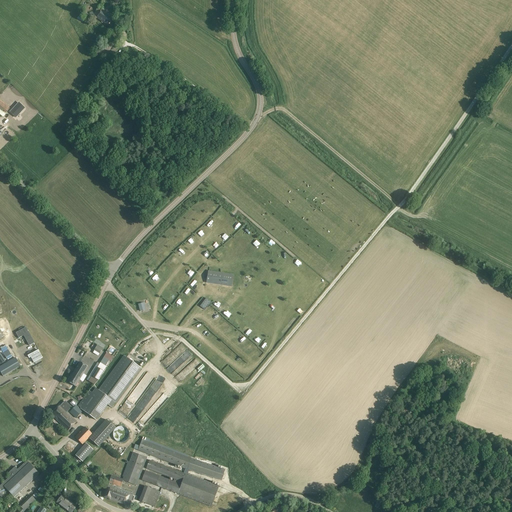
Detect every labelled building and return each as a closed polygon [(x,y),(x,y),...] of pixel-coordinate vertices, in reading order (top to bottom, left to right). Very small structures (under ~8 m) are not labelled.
[(101,11),(103,8),(100,6),(95,14),(91,11),(90,14),(93,16),(108,25),(113,18),(101,11)] [(115,43),(107,38),(98,51),(107,57),(115,43)] [(4,98),(0,95),(0,94),(0,107),(6,113),(10,108),(4,104),(6,102),(3,99),(4,98)] [(16,118),(25,108),(19,102),(10,112),(16,118)] [(197,233),(202,239),(205,236),(200,230),(197,233)] [(207,283),(222,285),(224,275),(209,272),(207,283)] [(206,298),(200,306),(205,310),(211,302),(206,298)] [(0,338),(4,337),(4,336),(8,333),(2,323),(0,324),(0,338)] [(35,343),(26,327),(16,333),(19,338),(23,336),(29,346),(35,343)] [(97,345),(94,350),(100,354),(103,348),(97,345)] [(38,350),(28,356),(29,358),(31,357),(34,363),(43,358),(38,350)] [(92,393),(89,391),(78,406),(81,408),(80,409),(96,421),(108,405),(112,408),(133,379),(133,380),(141,369),(124,356),(116,367),(99,391),(95,388),(92,393)] [(110,361),(104,357),(100,363),(106,367),(110,361)] [(6,379),(16,373),(14,370),(21,367),(15,358),(0,366),(0,370),(3,376),(4,376),(6,379)] [(76,387),(88,367),(80,362),(68,382),(76,387)] [(106,367),(100,363),(97,368),(92,377),(98,380),(103,371),(106,367)] [(89,381),(94,385),(98,380),(92,377),(89,381)] [(60,405),(51,415),(68,431),(77,422),(60,405)] [(83,411),(76,406),(70,413),(76,419),(83,411)] [(89,440),(99,448),(114,431),(114,432),(113,432),(113,433),(113,434),(113,435),(113,436),(114,437),(114,438),(114,439),(115,439),(115,440),(116,440),(116,441),(117,442),(118,442),(119,442),(120,443),(121,443),(123,443),(123,442),(124,442),(125,442),(126,441),(127,440),(128,439),(129,438),(129,437),(129,436),(129,435),(129,434),(129,433),(129,432),(129,431),(128,431),(128,430),(127,429),(126,428),(125,427),(124,427),(122,426),(120,426),(119,427),(118,427),(117,427),(117,428),(116,428),(115,429),(106,420),(89,440)] [(75,438),(83,445),(92,435),(85,427),(75,438)] [(135,445),(134,449),(138,450),(138,451),(185,469),(184,473),(149,460),(146,469),(174,479),(173,481),(145,471),(142,480),(211,507),(218,486),(187,475),(189,470),(222,482),(225,470),(145,441),(146,438),(143,437),(142,440),(139,447),(135,445)] [(86,444),(75,455),(83,462),(93,450),(86,444)] [(109,483),(121,487),(123,481),(136,486),(147,458),(133,452),(123,479),(111,475),(109,483)] [(2,484),(8,491),(14,498),(40,474),(29,463),(27,461),(18,470),(15,467),(9,473),(11,476),(2,484)] [(104,497),(115,501),(119,489),(108,485),(104,497)] [(155,507),(161,492),(145,486),(139,501),(155,507)] [(133,494),(119,489),(115,501),(129,506),(133,494)] [(24,511),(25,511),(36,501),(31,496),(19,507),(22,509),(19,511),(24,511)] [(69,511),(72,511),(77,506),(62,496),(57,503),(69,511)]
